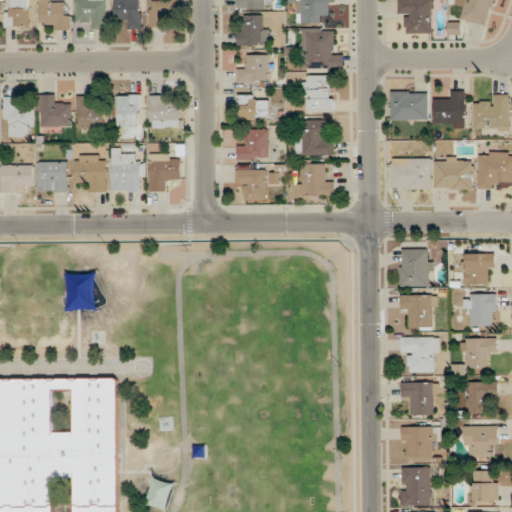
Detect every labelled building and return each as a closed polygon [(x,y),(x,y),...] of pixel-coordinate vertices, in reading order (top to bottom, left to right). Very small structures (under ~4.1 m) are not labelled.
[(6,0),(7,27),(31,27),(30,0),(6,0)] [(106,0),(88,0),(76,0),(76,20),(87,20),(87,27),(106,27),(106,0)] [(142,0),(115,0),(115,18),(125,18),(125,28),(142,28),(142,0)] [(177,0),(150,0),(150,26),(169,26),(169,9),(177,9),(177,0)] [(237,0),(238,9),(270,9),(270,0),(237,0)] [(291,0),(291,1),(298,1),(298,24),(323,23),(323,13),(334,13),(334,0),(291,0)] [(434,33),(434,0),(398,0),(399,14),(408,14),(408,33),(434,33)] [(457,0),(456,7),(465,9),(463,19),(489,25),(495,0),(457,0)] [(71,29),(70,3),(40,3),(40,20),(49,20),(49,29),(71,29)] [(265,46),(265,15),(246,15),(246,25),(238,25),(238,46),(265,46)] [(460,24),(450,24),(450,34),(460,34),(460,24)] [(304,29),(304,68),(344,68),(345,54),(334,54),(335,30),(304,29)] [(271,54),(248,54),(248,65),(238,65),(238,81),(271,81),(271,54)] [(334,75),(305,75),(305,111),(334,111),(334,75)] [(392,120),(429,120),(429,90),(392,90),(392,120)] [(435,100),(435,127),(467,127),(467,90),(446,91),(446,100),(435,100)] [(475,129),(510,130),(510,94),(494,94),(494,104),(475,104),(475,129)] [(42,127),(73,127),(73,105),(61,105),(61,95),(42,95),(42,127)] [(142,117),(142,95),(117,95),(117,127),(136,127),(136,117),(142,117)] [(181,105),(172,105),(172,95),(150,95),(151,127),(181,127),(181,105)] [(240,120),(271,120),(271,95),(240,95),(240,120)] [(78,127),(106,127),(106,106),(89,106),(89,96),(78,96),(78,127)] [(35,136),(35,106),(16,106),(16,97),(5,97),(5,136),(35,136)] [(298,132),(298,155),(335,155),(335,139),(326,139),(326,120),(307,120),(307,132),(298,132)] [(240,159),(270,159),(270,129),(249,129),(249,140),(240,140),(240,159)] [(500,180),(511,180),(511,151),(479,152),(479,188),(500,188),(500,180)] [(87,192),(109,192),(109,154),(76,154),(76,182),(87,182),(87,192)] [(113,192),(143,192),(143,154),(113,154),(113,192)] [(172,154),(150,154),(150,191),(171,191),(171,181),(181,181),(181,156),(172,156),(172,154)] [(436,188),(474,189),(474,157),(436,157),(436,188)] [(391,158),(391,188),(432,188),(432,158),(391,158)] [(68,161),(40,161),(40,192),(68,192),(68,161)] [(327,180),(327,163),(301,163),(301,195),(336,195),(336,180),(327,180)] [(34,165),(3,165),(3,192),(24,192),(24,183),(34,183),(34,165)] [(238,170),(238,189),(247,189),(247,201),(269,201),(269,186),(280,186),(280,170),(238,170)] [(402,286),(433,286),(433,249),(402,249),(402,286)] [(465,283),(487,283),(487,273),(496,273),(496,253),(465,253),(465,283)] [(496,293),(465,293),(465,316),(473,316),(473,325),(496,325),(496,293)] [(402,315),(412,315),(412,327),(436,327),(436,295),(402,295),(402,315)] [(441,336),(402,336),(402,354),(411,354),(411,372),(435,372),(435,361),(441,361),(441,336)] [(498,337),(463,338),(464,369),(489,369),(489,357),(498,357),(498,337)] [(118,511),(119,379),(0,378),(0,511),(55,511),(56,479),(75,479),(75,511),(118,511)] [(498,392),(498,381),(468,381),(468,413),(489,413),(489,392),(498,392)] [(413,415),(432,415),(432,403),(440,403),(439,382),(403,382),(403,404),(413,404),(413,415)] [(441,445),(441,426),(404,426),(404,457),(433,457),(433,445),(441,445)] [(499,426),(465,426),(465,446),(474,446),(474,456),(499,456),(499,426)] [(432,467),(403,467),(403,506),(432,506),(432,467)] [(499,470),(475,470),(475,501),(499,501),(499,470)] [(167,511),(176,483),(156,477),(147,504),(167,511)]
